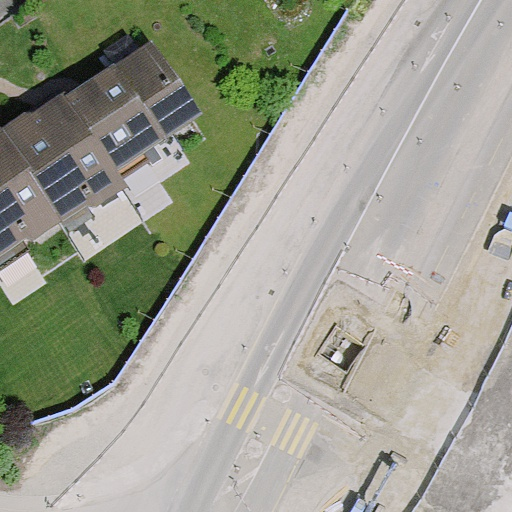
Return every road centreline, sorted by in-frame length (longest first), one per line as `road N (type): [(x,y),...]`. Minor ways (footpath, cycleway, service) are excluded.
road 1 (secondary): [(213,511),(490,0)]
road 2 (residential): [(448,511),(511,381)]
